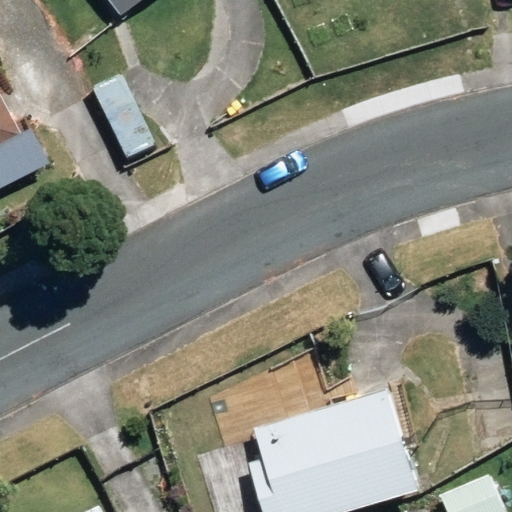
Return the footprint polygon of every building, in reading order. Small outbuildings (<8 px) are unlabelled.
[(127,0),(136,12),(152,0),(127,0)] [(0,148),(24,137),(0,86),(0,148)] [(255,449),(275,511),(294,511),(419,472),(387,373),(261,413),(271,444),(255,449)] [(511,501),(495,468),(443,494),(451,511),(508,511),(511,510),(511,501)] [(64,511),(115,511),(104,491),(64,511)]
